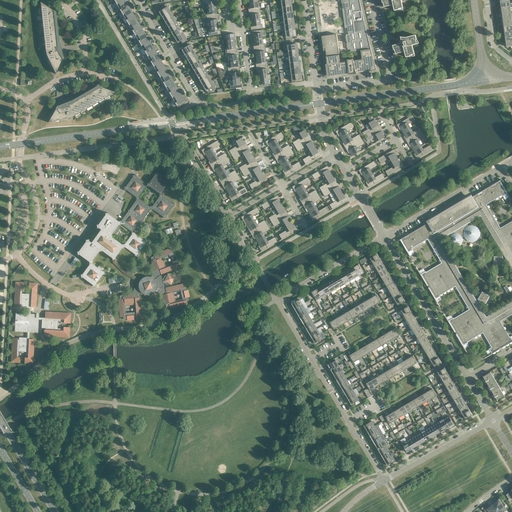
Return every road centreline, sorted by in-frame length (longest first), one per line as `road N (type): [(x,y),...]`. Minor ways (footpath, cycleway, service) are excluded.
road 1 (residential): [(383,482),(276,301),(383,236)]
road 2 (residential): [(242,29),(247,96),(208,106),(194,98),(135,0)]
road 3 (unclassified): [(383,236),(467,378)]
road 4 (unclassified): [(16,253),(37,217),(19,160),(25,102)]
road 5 (residential): [(371,0),(389,78),(317,90)]
road 6 (residential): [(383,236),(500,167)]
road 7 (unclassified): [(16,253),(29,272),(64,293),(127,284)]
road 8 (unclassified): [(383,482),(492,421)]
